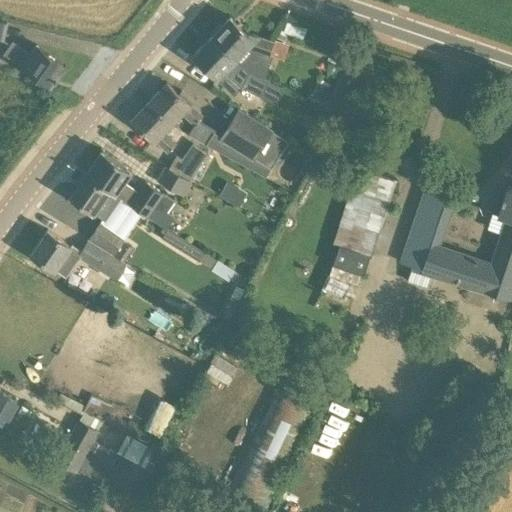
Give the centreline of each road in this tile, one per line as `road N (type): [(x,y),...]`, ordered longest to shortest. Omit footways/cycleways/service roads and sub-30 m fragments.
road 1 (tertiary): [(0,229),(183,0)]
road 2 (tertiary): [(511,67),(313,0)]
